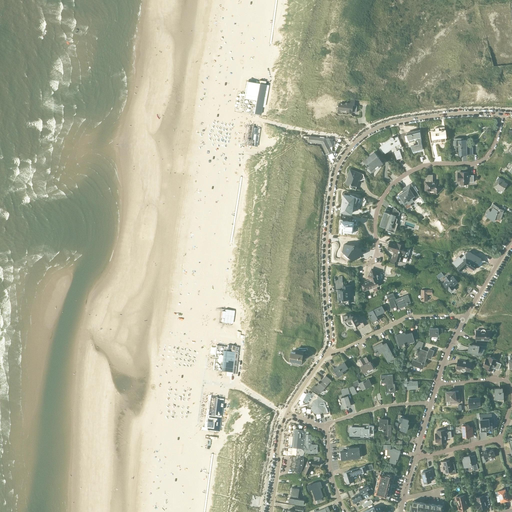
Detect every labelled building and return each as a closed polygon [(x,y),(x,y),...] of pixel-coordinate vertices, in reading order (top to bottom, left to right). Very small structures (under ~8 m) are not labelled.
[(244,95),(255,96),(252,114),(259,115),(260,108),(263,108),(266,91),(263,90),(264,85),(246,82),(244,95)] [(339,104),(339,106),(339,110),(347,110),(347,112),(352,113),(352,112),(356,113),(357,105),(354,105),(354,100),(349,100),(348,103),(346,103),(345,104),(339,104)] [(428,129),(430,143),(446,141),(445,135),(446,134),(446,133),(446,132),(445,132),(444,127),(435,128),(435,131),(429,131),(428,129)] [(409,142),(417,140),(419,144),(411,146),(413,153),(423,150),(420,129),(405,133),(409,142)] [(321,144),(326,155),(332,152),(332,151),(326,138),(309,136),(308,142),(321,144)] [(398,136),(394,138),(393,137),(392,137),(391,137),(390,138),(390,139),(380,147),(384,153),(394,146),(396,150),(402,147),(398,136)] [(460,152),(460,155),(472,155),(472,147),(465,147),(465,144),(466,144),(466,140),(463,140),(463,138),(454,138),(454,148),(456,148),(456,152),(460,152)] [(374,152),(363,161),(373,172),(376,170),(375,169),(379,166),(383,163),(374,152)] [(348,172),(349,173),(349,172),(350,173),(348,179),(347,179),(345,184),(350,185),(349,188),(355,190),(356,190),(354,189),(357,180),(359,181),(364,179),(363,175),(363,174),(350,169),(348,172)] [(467,172),(467,173),(465,173),(465,172),(460,172),(460,173),(458,173),(457,179),(460,179),(460,184),(467,184),(467,182),(473,182),(473,175),(467,175),(467,172)] [(432,175),(425,175),(426,190),(427,191),(429,191),(430,190),(434,190),(437,193),(438,192),(439,192),(441,190),(441,189),(442,188),(437,182),(432,182),(432,175)] [(507,184),(504,182),(505,181),(499,178),(493,187),(501,191),(501,190),(503,191),(507,184)] [(399,195),(399,196),(403,202),(407,208),(410,206),(408,203),(419,196),(416,192),(413,188),(410,183),(402,188),(405,192),(399,195)] [(344,192),(340,217),(341,212),(351,213),(353,203),(357,205),(360,199),(350,195),(350,196),(344,195),(344,192)] [(486,212),(487,214),(485,216),(494,222),(495,219),(500,221),(504,210),(499,209),(499,208),(493,204),(491,207),(493,208),(490,211),(489,210),(486,212)] [(394,215),(389,213),(389,211),(386,209),(385,212),(384,212),(379,225),(383,227),(386,228),(386,230),(394,233),(397,224),(396,223),(397,219),(396,218),(393,217),(394,215)] [(340,221),(339,232),(344,233),(353,234),(353,235),(357,236),(358,225),(353,225),(354,222),(348,222),(340,221)] [(397,244),(389,242),(387,249),(395,251),(394,255),(395,255),(393,259),(392,259),(402,262),(403,257),(405,258),(406,258),(407,258),(410,248),(404,246),(405,245),(397,243),(397,244)] [(342,251),(345,252),(349,254),(351,257),(353,259),(359,256),(361,249),(355,247),(354,246),(354,245),(344,244),(342,251)] [(458,257),(453,263),(461,271),(467,266),(474,270),(477,265),(480,267),(483,261),(481,259),(471,253),(470,253),(470,252),(469,252),(468,252),(468,253),(467,253),(466,253),(460,259),(458,257)] [(378,280),(382,279),(382,274),(377,272),(377,271),(376,270),(374,270),(373,270),(372,270),(369,277),(370,281),(360,284),(363,291),(372,287),(374,292),(378,291),(376,286),(380,284),(380,283),(379,281),(378,280)] [(445,286),(448,289),(449,291),(454,287),(453,286),(457,282),(455,279),(453,276),(451,278),(449,276),(445,280),(446,281),(443,283),(445,286)] [(343,290),(337,290),(338,301),(339,301),(339,304),(344,304),(344,305),(349,305),(348,296),(352,296),(351,286),(342,286),(343,290)] [(432,290),(421,290),(421,301),(427,301),(427,295),(432,295),(432,290)] [(391,308),(396,307),(395,302),(396,301),(395,299),(396,299),(393,292),(387,295),(391,308)] [(396,307),(397,309),(408,305),(407,304),(411,303),(408,295),(396,299),(395,299),(396,301),(395,302),(396,307)] [(385,312),(382,306),(368,313),(369,315),(368,316),(370,319),(371,319),(373,322),(376,320),(376,321),(377,321),(376,320),(377,320),(376,316),(385,312)] [(224,312),(221,312),(220,318),(223,319),(222,323),(231,325),(233,311),(224,310),(224,312)] [(354,325),(355,326),(362,322),(359,316),(356,317),(354,318),(354,317),(353,317),(352,316),(351,316),(350,314),(343,315),(344,321),(346,321),(346,322),(348,324),(350,325),(353,325),(354,325)] [(476,331),(475,339),(485,340),(486,341),(487,341),(488,340),(489,340),(489,332),(485,331),(485,330),(484,330),(483,329),(482,330),(481,330),(481,331),(476,331)] [(395,335),(398,346),(414,341),(411,332),(405,334),(404,333),(395,335)] [(373,347),(377,355),(382,352),(387,362),(394,358),(389,349),(393,347),(390,341),(385,344),(383,345),(382,342),(373,347)] [(411,351),(416,352),(415,355),(418,356),(416,361),(413,359),(411,365),(414,366),(422,369),(426,357),(430,358),(433,351),(429,349),(428,352),(421,349),(423,342),(418,341),(411,351)] [(469,344),(468,352),(472,353),(472,352),(472,351),(477,354),(478,354),(482,346),(483,346),(473,344),(473,345),(469,344)] [(222,351),(220,371),(231,373),(231,374),(234,375),(238,348),(234,347),(233,353),(230,352),(222,351)] [(289,360),(290,360),(290,363),(300,365),(301,361),(303,350),(296,349),(295,352),(291,351),(289,360)] [(361,367),(364,373),(373,368),(367,355),(359,359),(363,366),(361,367)] [(483,366),(485,367),(484,368),(486,368),(486,369),(487,370),(488,369),(491,371),(493,368),(498,370),(501,364),(495,362),(496,360),(494,359),(494,358),(492,357),(491,358),(489,357),(487,361),(485,360),(483,366)] [(467,362),(458,360),(456,368),(461,369),(461,370),(462,371),(463,371),(465,371),(465,370),(469,371),(471,363),(470,363),(469,362),(468,361),(467,362)] [(334,369),(338,377),(344,373),(343,371),(347,369),(343,363),(334,369)] [(319,383),(316,386),(315,386),(313,386),(312,387),(312,388),(312,389),(313,390),(314,391),(317,393),(317,392),(316,392),(318,391),(320,393),(330,381),(331,382),(332,381),(331,381),(331,380),(326,375),(321,381),(322,381),(320,383),(318,382),(319,383)] [(386,392),(395,391),(395,383),(393,383),(392,375),(381,376),(381,383),(385,383),(386,392)] [(404,381),(402,381),(403,387),(407,387),(407,390),(418,389),(418,385),(417,381),(412,382),(412,381),(409,381),(409,382),(407,382),(407,381),(407,377),(403,377),(404,381)] [(352,383),(354,387),(359,384),(358,383),(359,383),(361,389),(366,387),(366,388),(372,386),(368,379),(363,381),(359,383),(358,380),(352,383)] [(494,399),(503,401),(503,402),(503,392),(502,392),(502,389),(494,389),(495,397),(494,399)] [(447,400),(450,400),(450,403),(459,402),(458,392),(455,393),(454,391),(446,392),(447,400)] [(307,392),(302,400),(311,405),(311,410),(314,413),(319,414),(323,412),(325,414),(330,412),(327,402),(318,396),(317,398),(307,392)] [(350,406),(347,396),(341,398),(344,407),(346,407),(350,406)] [(468,399),(469,409),(478,408),(478,405),(480,404),(480,402),(481,401),(481,400),(480,399),(480,398),(479,397),(477,397),(476,397),(475,398),(468,399)] [(222,399),(216,398),(213,416),(220,417),(222,399)] [(480,415),(481,423),(481,427),(485,426),(486,430),(488,430),(492,430),(491,414),(480,415)] [(206,427),(205,430),(218,432),(220,417),(213,416),(207,415),(207,419),(213,419),(212,428),(206,427)] [(402,422),(400,429),(406,431),(408,424),(407,423),(408,420),(400,417),(399,421),(402,422)] [(388,420),(386,419),(380,419),(380,427),(383,427),(383,435),(385,435),(385,429),(387,429),(388,426),(391,426),(391,425),(388,425),(388,420)] [(481,427),(481,423),(479,423),(480,432),(488,431),(488,430),(486,430),(485,426),(481,427)] [(462,430),(463,437),(473,436),(472,427),(469,427),(468,425),(466,425),(465,424),(464,424),(463,425),(462,425),(461,426),(461,428),(461,429),(462,430)] [(385,435),(383,435),(383,437),(391,437),(391,426),(388,426),(387,429),(385,429),(385,435)] [(294,436),(292,455),(297,456),(300,456),(306,456),(306,453),(306,445),(305,445),(306,433),(300,430),(294,429),(294,434),(293,434),(293,436),(294,436)] [(442,442),(443,442),(446,442),(445,439),(451,438),(451,431),(445,432),(444,430),(437,431),(437,434),(435,434),(436,442),(438,441),(438,443),(439,443),(440,443),(441,443),(442,442)] [(306,435),(305,445),(306,445),(306,453),(317,453),(317,450),(317,445),(313,445),(313,444),(311,444),(311,435),(306,435)] [(391,456),(390,459),(389,462),(396,465),(397,461),(400,451),(393,448),(392,449),(391,449),(391,445),(383,445),(383,449),(387,449),(387,456),(390,456),(391,456)] [(340,454),(340,460),(349,459),(352,458),(355,458),(356,458),(360,458),(360,452),(359,447),(348,449),(347,449),(347,450),(341,451),(340,451),(340,452),(340,454)] [(483,452),(484,456),(481,457),(483,463),(486,462),(485,459),(495,457),(493,450),(483,452)] [(462,457),(464,467),(471,466),(473,471),(478,469),(475,455),(469,456),(469,455),(462,457)] [(294,470),(300,473),(302,469),(303,466),(303,463),(304,458),(297,458),(297,461),(296,464),(295,467),(294,470)] [(308,460),(303,472),(308,474),(312,465),(318,466),(319,462),(308,460)] [(451,475),(453,474),(453,476),(456,476),(453,462),(450,463),(449,460),(449,461),(447,462),(446,461),(441,462),(442,467),(440,468),(441,472),(443,471),(443,473),(449,472),(450,474),(451,475)] [(366,471),(365,469),(365,466),(344,473),(347,483),(353,481),(352,476),(366,471)] [(381,495),(381,496),(385,497),(385,499),(387,501),(388,501),(389,496),(392,486),(393,479),(395,479),(396,476),(391,475),(392,473),(379,470),(378,473),(379,474),(374,493),(381,495)] [(422,472),(423,479),(423,480),(423,482),(424,483),(425,484),(426,484),(428,483),(429,482),(431,482),(430,479),(434,478),(431,470),(428,470),(428,471),(426,472),(426,471),(422,472)] [(312,489),(315,500),(323,498),(320,487),(321,487),(320,481),(307,485),(309,490),(312,489)] [(359,489),(361,493),(352,497),(355,503),(369,496),(368,493),(372,491),(373,489),(370,483),(359,489)] [(289,502),(304,505),(304,500),(298,499),(299,489),(292,488),(290,498),(289,498),(289,502)] [(499,496),(496,496),(497,502),(501,501),(507,500),(508,501),(511,500),(509,492),(506,493),(505,489),(498,491),(499,496)] [(458,505),(459,510),(467,508),(465,499),(465,498),(465,496),(464,496),(464,495),(456,497),(457,501),(456,501),(455,503),(456,504),(457,505),(458,505)] [(476,497),(477,501),(474,501),(476,509),(478,508),(479,509),(484,508),(483,507),(485,507),(486,507),(485,507),(485,508),(486,507),(485,505),(489,504),(487,496),(483,497),(483,496),(476,497)] [(410,511),(417,511),(418,502),(412,502),(412,506),(411,505),(410,509),(411,509),(410,511)]
